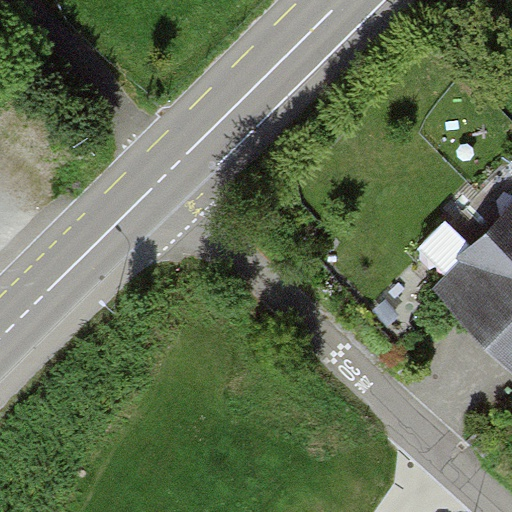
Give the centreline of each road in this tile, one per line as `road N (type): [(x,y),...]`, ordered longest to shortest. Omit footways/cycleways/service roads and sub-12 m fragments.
road 1 (residential): [(505,511),(164,179)]
road 2 (secondary): [(345,0),(164,179)]
road 3 (residential): [(164,179),(11,0)]
road 4 (secondary): [(164,179),(0,341)]
